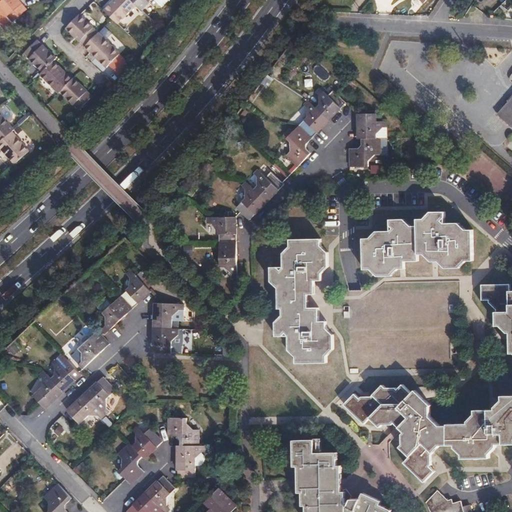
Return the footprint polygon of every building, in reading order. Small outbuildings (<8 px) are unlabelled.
[(0,0),(0,19),(1,21),(7,17),(11,22),(25,10),(16,0),(0,0)] [(131,0),(114,0),(104,11),(118,24),(136,5),(131,0)] [(142,10),(151,0),(131,0),(136,5),(142,10)] [(67,28),(86,46),(99,33),(99,32),(80,14),(67,28)] [(6,26),(11,22),(7,17),(1,21),(6,26)] [(99,33),(86,46),(90,50),(107,67),(120,54),(105,38),(99,33)] [(38,40),(24,54),(43,72),(54,61),(57,58),(38,40)] [(40,75),(59,93),(60,92),(73,79),(54,61),(43,72),(40,75)] [(73,79),(60,92),(79,110),(93,96),(74,77),(73,79)] [(347,103),(338,94),(334,90),(328,96),(324,91),(320,96),(320,105),(317,108),(330,120),(347,103)] [(511,97),(498,114),(511,126),(511,97)] [(312,138),(330,120),(317,108),(312,103),(308,108),(308,117),(299,126),(312,138)] [(0,113),(0,142),(12,132),(14,129),(0,113)] [(362,139),(377,139),(377,134),(383,127),(383,121),(377,121),(376,114),(372,114),(358,114),(359,139),(362,139)] [(306,144),(312,138),(299,126),(288,138),(291,142),(291,151),(287,156),(299,166),(311,153),(307,149),(306,144)] [(0,142),(0,146),(15,164),(29,151),(12,132),(0,142)] [(350,150),(351,167),(369,167),(369,161),(375,155),(391,154),(391,138),(377,139),(362,139),(362,145),(359,149),(359,150),(350,150)] [(285,184),(283,183),(272,172),(266,177),(262,173),(258,177),(258,186),(255,190),(268,202),(285,184)] [(250,185),(246,189),(246,198),(238,207),(242,211),(250,220),(268,202),(255,190),(250,185)] [(371,238),(363,239),(364,270),(370,270),(377,276),(392,276),(399,268),(398,267),(398,257),(405,257),(405,262),(419,262),(419,255),(433,254),(433,250),(439,250),(439,259),(438,262),(439,262),(447,268),(461,268),(467,261),(474,261),(473,229),(467,229),(459,223),(445,223),(443,221),(446,218),(446,212),(431,212),(424,219),(418,219),(418,226),(412,226),(404,219),(390,219),(390,226),(393,229),(390,231),(377,231),(371,238)] [(220,235),(220,242),(237,241),(236,217),(212,217),(212,223),(219,231),(218,234),(220,235)] [(279,288),(279,302),(302,301),(302,294),(309,294),(316,293),(315,280),(312,280),(312,274),(323,273),(329,267),(329,252),(322,245),(322,238),(291,239),(291,246),(284,253),(284,267),(282,269),(279,267),(278,267),(271,267),(272,282),(279,288)] [(238,274),(237,262),(237,241),(220,242),(220,250),(220,268),(225,268),(232,273),(238,274)] [(151,292),(143,282),(135,274),(131,278),(130,287),(126,290),(127,291),(122,296),(133,308),(151,292)] [(410,427),(405,432),(403,434),(403,443),(401,446),(410,456),(404,462),(425,481),(435,471),(431,466),(432,464),(432,462),(430,458),(432,454),(441,445),(455,445),(455,447),(463,455),(463,458),(490,458),(491,453),(497,447),(498,444),(511,443),(511,290),(511,291),(511,284),(483,284),(483,300),(490,300),(490,303),(497,310),(498,325),(502,326),(509,333),(511,332),(511,339),(511,340),(511,395),(503,395),(503,400),(496,407),(497,418),(490,418),(490,410),(476,410),(476,413),(469,421),(469,423),(448,424),(448,425),(441,425),(431,416),(431,406),(432,405),(426,400),(407,420),(410,427)] [(302,301),(279,302),(279,308),(283,308),(302,308),(303,311),(308,311),(308,307),(309,307),(309,294),(302,294),(302,301)] [(133,308),(122,296),(103,313),(107,317),(106,326),(110,330),(133,308)] [(155,303),(154,328),(172,328),(172,316),(179,310),(180,304),(155,303)] [(302,308),(283,308),(283,315),(276,322),(277,335),(284,336),(286,333),(289,336),(289,349),(297,357),(297,363),(327,362),(327,355),(334,349),(334,334),(327,328),(316,328),(316,322),(320,322),(320,307),(309,307),(308,307),(308,311),(303,311),(302,308)] [(153,353),(171,353),(172,341),(179,335),(179,329),(172,328),(154,328),(153,353)] [(110,344),(98,331),(79,349),(83,353),(82,361),(87,366),(110,344)] [(56,366),(60,362),(56,358),(52,363),(56,366)] [(82,375),(70,362),(64,367),(60,363),(60,362),(56,366),(55,375),(52,379),(64,392),(82,375)] [(47,374),(43,378),(42,387),(34,396),(46,409),(64,392),(52,379),(47,374)] [(116,390),(112,386),(104,377),(86,394),(102,412),(103,411),(107,408),(108,398),(116,390)] [(383,424),(388,424),(389,418),(395,412),(402,415),(412,405),(407,399),(413,393),(403,384),(398,389),(396,388),(387,387),(383,385),(372,396),(362,396),(360,398),(355,393),(345,404),(365,424),(371,418),(380,427),(383,424)] [(395,423),(399,426),(402,429),(405,432),(410,427),(407,420),(426,400),(416,390),(413,393),(407,399),(412,405),(402,415),(395,412),(389,418),(388,424),(393,424),(395,423)] [(102,412),(86,394),(68,410),(76,420),(80,423),(89,416),(99,415),(102,412)] [(181,439),(181,445),(200,446),(200,430),(194,430),(188,423),(187,418),(169,418),(169,436),(178,436),(181,439)] [(133,446),(143,457),(146,459),(163,442),(155,433),(151,429),(145,434),(141,429),(137,434),(137,443),(133,446)] [(342,479),(342,478),(342,465),(338,465),(337,452),(315,452),(315,439),(294,440),(294,466),(298,466),(298,479),(320,479),(320,488),(334,488),(334,479),(342,479)] [(119,472),(126,479),(132,485),(145,472),(139,466),(139,461),(143,457),(133,446),(130,444),(119,455),(123,459),(123,467),(119,472)] [(178,470),(190,470),(196,470),(196,458),(203,451),(203,446),(200,446),(181,445),(178,445),(178,470)] [(168,497),(176,489),(164,476),(146,493),(163,511),(164,510),(167,506),(168,497)] [(320,479),(298,479),(299,492),(301,492),(301,489),(320,488),(320,479)] [(342,491),(342,479),(334,479),(334,488),(336,488),(339,491),(342,491)] [(66,504),(72,498),(59,484),(46,497),(50,502),(50,511),(49,511),(68,511),(66,509),(66,504)] [(336,488),(334,488),(320,488),(301,489),(301,492),(303,492),(303,499),(305,499),(306,500),(307,501),(307,505),(306,511),(384,511),(387,507),(381,504),(382,500),(363,493),(361,498),(352,498),(350,502),(347,502),(346,491),(344,491),(342,491),(339,491),(336,488)] [(348,489),(344,491),(346,491),(347,502),(350,502),(352,498),(353,496),(348,489)] [(449,500),(438,491),(426,503),(429,506),(431,511),(464,511),(461,501),(454,503),(452,499),(449,500)] [(161,511),(163,511),(146,493),(129,510),(130,511),(161,511)]
